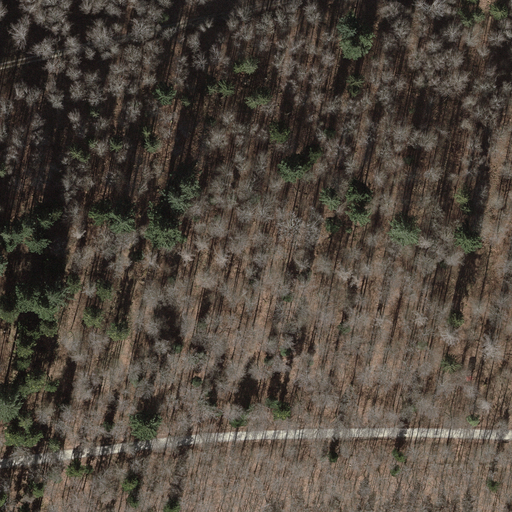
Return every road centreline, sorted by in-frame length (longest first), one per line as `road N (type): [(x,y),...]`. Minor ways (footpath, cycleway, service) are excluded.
road 1 (track): [(511,433),(265,432),(0,463)]
road 2 (track): [(0,67),(306,0)]
